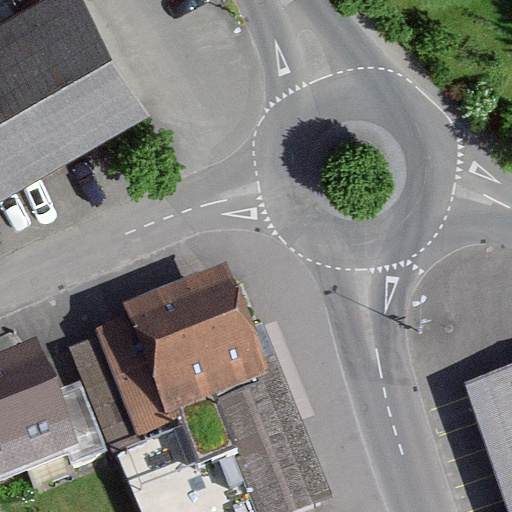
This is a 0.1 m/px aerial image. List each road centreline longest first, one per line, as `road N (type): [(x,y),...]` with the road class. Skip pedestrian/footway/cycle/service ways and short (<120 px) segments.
road 1 (residential): [(281,190),(201,205),(0,292)]
road 2 (tertiary): [(421,511),(373,342),(367,240)]
road 3 (tertiary): [(425,184),(421,138),(391,102),(346,92),(323,98)]
